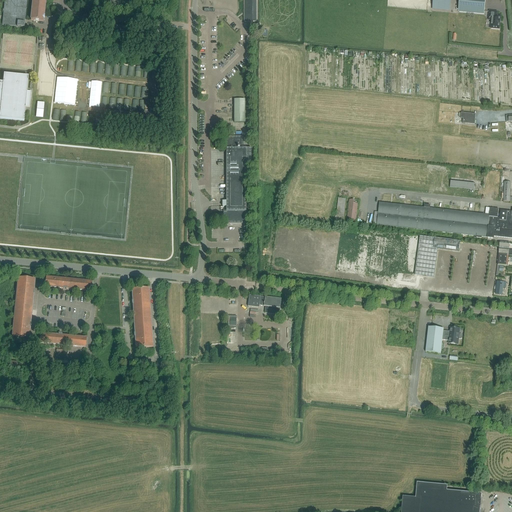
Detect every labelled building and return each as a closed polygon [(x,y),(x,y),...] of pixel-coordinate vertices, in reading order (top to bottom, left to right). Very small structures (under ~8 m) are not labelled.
[(4,0),(2,26),(24,28),(24,27),(25,27),(25,25),(24,25),(26,0),(4,0)] [(32,0),(31,20),(43,22),(45,0),(32,0)] [(256,22),(255,0),(243,0),(244,22),(256,22)] [(450,0),(433,0),(433,9),(449,10),(450,0)] [(484,0),(460,0),(459,11),(483,13),(484,0)] [(492,20),(491,28),(499,29),(499,24),(500,24),(500,21),(500,16),(496,16),(497,12),(490,11),(489,20),(492,20)] [(0,110),(0,111),(0,112),(0,118),(24,121),(25,107),(30,107),(31,92),(27,91),(28,77),(4,75),(3,82),(0,82),(0,110)] [(234,122),(244,122),(245,122),(245,100),(234,100),(234,122)] [(461,113),(460,118),(463,118),(462,123),(475,125),(476,114),(461,113)] [(222,207),(226,207),(226,211),(223,211),(223,223),(246,223),(246,197),(246,169),(246,168),(246,162),(251,162),(251,148),(246,148),(243,148),(243,137),(237,137),(236,137),(233,137),(230,137),(223,137),(223,148),(226,148),(226,149),(226,175),(226,198),(226,201),(222,201),(222,202),(222,204),(222,206),(222,207)] [(450,181),(450,188),(474,190),(475,184),(450,181)] [(341,215),(341,218),(344,218),(346,199),(339,198),(337,215),(341,215)] [(356,223),(358,200),(349,199),(346,221),(356,223)] [(374,212),(373,224),(377,225),(476,236),(476,237),(482,238),(482,237),(487,237),(487,238),(494,239),(494,236),(511,238),(511,211),(501,210),(500,218),(498,217),(499,209),(490,208),(489,215),(479,214),(380,203),(378,212),(374,212)] [(420,237),(415,275),(434,277),(435,277),(438,249),(459,251),(460,241),(434,238),(420,237)] [(510,243),(500,242),(499,255),(509,256),(510,243)] [(509,256),(499,255),(498,265),(508,266),(509,256)] [(46,277),(46,282),(45,287),(91,291),(92,282),(46,277)] [(29,338),(33,294),(35,280),(18,278),(12,337),(29,338)] [(497,281),(496,294),(503,295),(503,288),(504,282),(497,281)] [(153,347),(149,288),(132,290),(133,301),(132,301),(132,304),(133,304),(135,334),(134,334),(134,337),(135,337),(136,348),(153,347)] [(279,315),(281,300),(281,299),(254,296),(249,295),(248,306),(259,308),(259,306),(265,306),(264,313),(279,315)] [(428,327),(425,352),(441,354),(442,340),(449,341),(448,344),(458,345),(459,339),(461,339),(462,338),(462,336),(461,335),(459,334),(460,329),(451,328),(450,328),(450,332),(449,335),(443,334),(443,331),(444,329),(432,327),(428,327)] [(40,343),(83,347),(85,348),(86,338),(61,336),(41,334),(40,343)] [(480,511),(482,494),(447,490),(447,485),(417,482),(416,498),(403,496),(401,511),(480,511)]
